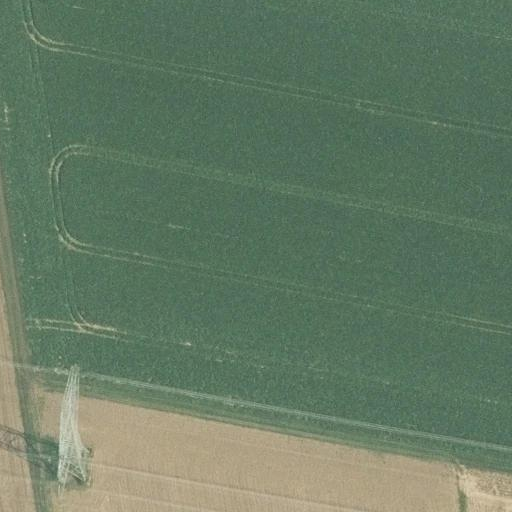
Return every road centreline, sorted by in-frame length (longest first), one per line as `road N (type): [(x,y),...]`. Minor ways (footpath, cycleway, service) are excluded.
road 1 (track): [(511,470),(32,382)]
road 2 (track): [(0,173),(53,511)]
